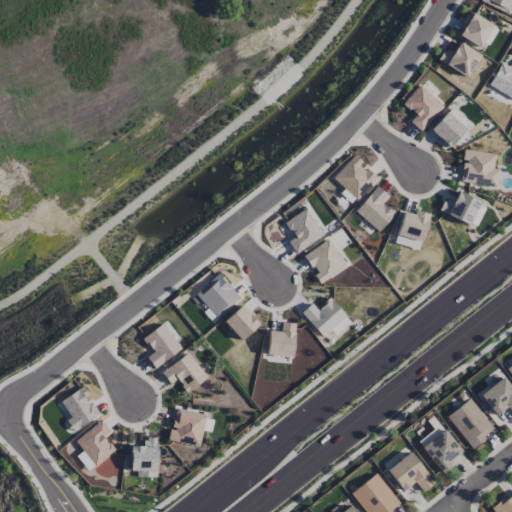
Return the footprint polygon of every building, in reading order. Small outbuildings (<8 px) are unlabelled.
[(511,5),(511,0),(481,0),(509,13),(511,5)] [(456,35),(479,47),(482,41),(488,44),(497,27),(468,12),(456,35)] [(443,47),(437,60),(468,75),(478,52),(457,42),(453,52),(443,47)] [(511,98),(511,70),(499,63),(487,84),(511,98)] [(421,131),(442,103),(417,84),(402,104),(413,113),(407,121),(421,131)] [(447,147),(469,123),(451,105),(428,130),(447,147)] [(492,168),(494,153),(462,149),(461,161),(462,161),(459,181),(495,187),(498,169),(492,168)] [(376,178),(352,155),(331,177),(355,200),(376,178)] [(378,231),(394,212),(381,201),(386,194),(375,185),(354,210),(378,231)] [(485,204),(456,192),(452,202),(443,198),(438,210),(475,226),(485,204)] [(322,234),(305,207),(279,224),(296,251),(322,234)] [(428,213),(414,210),(413,213),(402,210),(396,234),(421,241),(428,213)] [(314,272),(311,274),(317,283),(345,265),(328,238),(303,254),(314,272)] [(239,297),(217,272),(194,293),(216,318),(239,297)] [(316,309),(310,303),(300,312),(322,336),(330,329),(335,334),(350,321),(328,298),(316,309)] [(240,340),(258,323),(240,304),(222,321),(240,340)] [(180,348),(161,322),(141,337),(151,351),(145,356),(154,367),(180,348)] [(292,356),(293,322),(280,322),(280,330),(266,330),(265,354),(292,356)] [(168,384),(176,378),(185,392),(205,378),(188,351),(159,371),(168,384)] [(479,395),(496,415),(506,406),(511,412),(511,388),(501,376),(479,395)] [(88,395),(83,386),(59,399),(69,417),(66,419),(72,430),(98,415),(87,396),(88,395)] [(446,414),(469,447),(493,430),(470,397),(446,414)] [(198,446),(201,430),(210,431),(213,416),(174,408),(170,427),(168,427),(166,439),(198,446)] [(103,435),(109,431),(100,419),(73,440),(81,450),(76,455),(87,470),(113,449),(103,435)] [(420,447),(441,472),(449,465),(446,461),(460,450),(443,428),(420,447)] [(142,445),(130,445),(129,470),(136,470),(135,476),(155,476),(156,437),(142,437),(142,445)] [(421,491),(432,483),(410,451),(385,468),(401,490),(414,481),(421,491)] [(388,511),(399,504),(375,472),(349,492),(364,511),(388,511)] [(511,511),(511,490),(491,508),(493,511),(511,511)]
